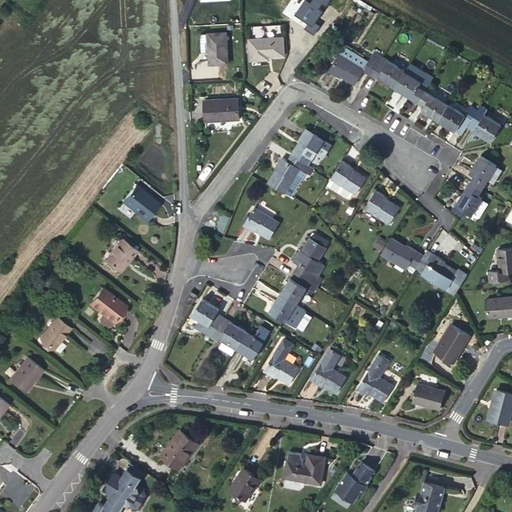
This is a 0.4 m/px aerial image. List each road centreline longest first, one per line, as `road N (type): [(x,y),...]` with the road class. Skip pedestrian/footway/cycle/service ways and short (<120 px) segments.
road 1 (residential): [(134,391),(349,422),(442,446)]
road 2 (residential): [(183,218),(286,91),(302,88),(388,139),(408,164)]
road 3 (unclassified): [(183,218),(171,0)]
road 4 (residential): [(134,391),(176,269)]
road 5 (residential): [(55,491),(134,391)]
road 6 (residential): [(442,446),(496,351),(511,343)]
